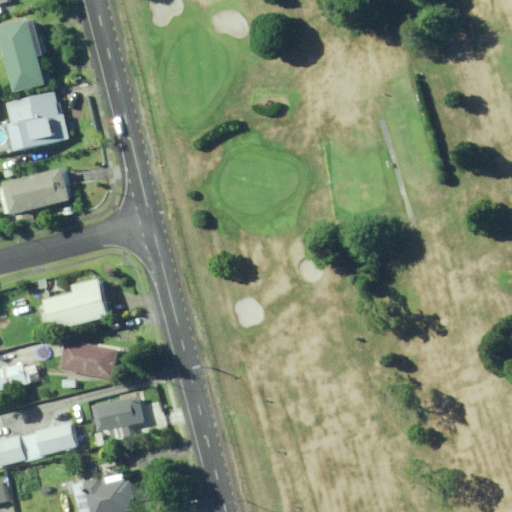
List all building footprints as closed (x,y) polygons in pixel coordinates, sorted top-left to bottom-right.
[(38,28),(37,26),(35,19),(29,21),(29,18),(0,24),(0,30),(15,92),(47,84),(46,78),(45,75),(44,73),(44,71),(40,55),(44,54),(39,34),(38,31),(38,28)] [(60,115),(57,102),(55,93),(7,103),(10,115),(18,150),(70,138),(67,123),(65,114),(60,115)] [(68,184),(65,173),(63,167),(5,183),(8,196),(12,212),(13,215),(72,199),(68,184)] [(121,313),(114,287),(111,275),(86,282),(88,289),(58,296),(66,327),(121,313)] [(126,348),(80,340),(74,339),(72,352),(69,367),(103,374),(121,377),(126,350),(126,348)] [(5,388),(33,382),(29,362),(0,368),(5,388)] [(149,421),(142,395),(98,408),(105,432),(114,429),(117,441),(136,435),(134,426),(149,421)] [(36,433),(42,457),(47,456),(51,455),(50,454),(84,446),(83,442),(78,421),(67,424),(47,429),(44,430),(44,431),(36,433)] [(31,460),(42,457),(36,433),(28,436),(28,434),(0,441),(0,466),(31,459),(31,460)] [(53,489),(79,482),(76,471),(50,478),(51,480),(42,482),(43,488),(35,490),(37,499),(54,494),(53,489)] [(98,511),(127,511),(141,509),(138,497),(142,496),(138,479),(134,480),(133,477),(109,484),(107,477),(91,480),(92,482),(79,486),(85,511),(90,511),(93,511),(99,510),(98,511)] [(0,502),(10,501),(13,500),(9,480),(0,482),(0,502)]
